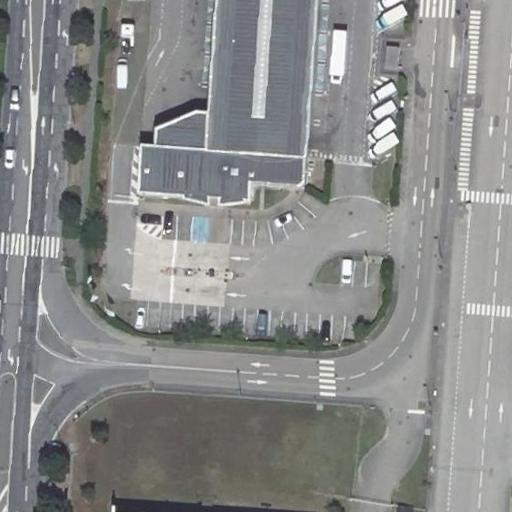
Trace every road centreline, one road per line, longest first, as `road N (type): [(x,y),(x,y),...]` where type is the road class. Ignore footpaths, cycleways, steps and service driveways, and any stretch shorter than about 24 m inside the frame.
road 1 (unclassified): [(154,366),(336,384),(394,361),(416,307),(438,0)]
road 2 (unknown): [(369,227),(331,240),(289,270),(267,273),(166,264),(146,251),(132,216),(138,143),(181,34),(184,0)]
road 3 (unclassified): [(154,366),(97,348),(56,299),(55,0)]
road 4 (unclassified): [(28,363),(54,0)]
road 5 (unclassified): [(15,57),(22,157),(8,353),(28,363)]
road 6 (unknown): [(511,247),(489,511)]
road 7 (unclassified): [(15,57),(0,263)]
road 8 (unknown): [(377,50),(369,227)]
road 9 (unknown): [(394,361),(384,511)]
road 10 (unclassified): [(18,511),(28,363)]
road 11 (unclassified): [(28,363),(81,383),(154,366)]
